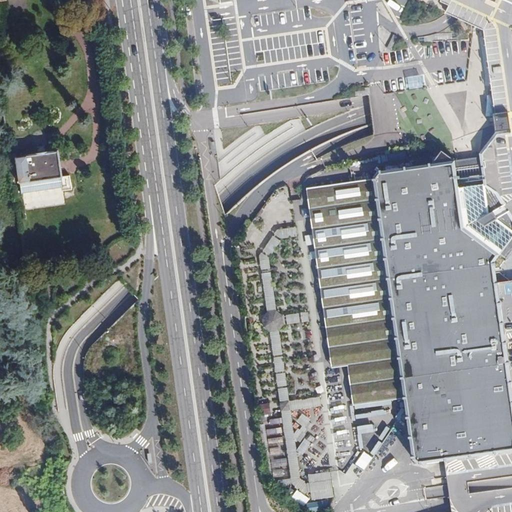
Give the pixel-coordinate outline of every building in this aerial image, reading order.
[(511,0),(439,0),(440,0),(445,3),(443,7),(447,9),(446,12),(452,15),(511,42),(511,0)] [(91,29),(105,26),(102,9),(88,11),(91,29)] [(422,75),(409,78),(412,90),(425,86),(422,75)] [(511,511),(511,128),(496,131),(480,153),(481,163),(484,163),(487,184),(497,191),(503,199),(511,209),(511,279),(499,282),(501,302),(511,377),(511,380),(511,449),(489,453),(445,460),(446,468),(451,501),(452,509),(452,511),(511,511)] [(442,157),(456,167),(455,160),(442,150),(431,164),(378,171),(374,176),(377,198),(399,169),(420,184),(442,157)] [(63,177),(59,151),(16,157),(22,193),(71,186),(69,176),(63,177)] [(484,163),(481,163),(456,167),(442,157),(420,184),(399,169),(377,198),(401,372),(406,399),(413,459),(421,464),(445,460),(489,453),(511,449),(511,380),(511,377),(501,302),(499,282),(496,261),(511,237),(511,209),(503,199),(497,191),(487,184),(484,163)] [(375,178),(306,188),(331,367),(348,365),(354,406),(406,399),(375,178)] [(274,213),(291,193),(283,187),(267,207),(274,213)] [(271,213),(272,229),(292,227),(291,211),(271,213)] [(276,310),(272,258),(283,238),(298,237),(297,228),(278,230),(260,260),(260,253),(272,232),(259,225),(246,247),(256,253),(243,254),(244,268),(247,270),(255,269),(263,256),(267,315),(265,319),(266,329),(282,328),(283,325),(282,314),(276,310)] [(382,423),(359,427),(363,450),(357,451),(360,468),(378,465),(374,446),(390,443),(388,428),(383,429),(382,423)] [(310,475),(313,501),(335,498),(332,472),(310,475)] [(419,489),(432,485),(430,479),(417,483),(419,489)]
